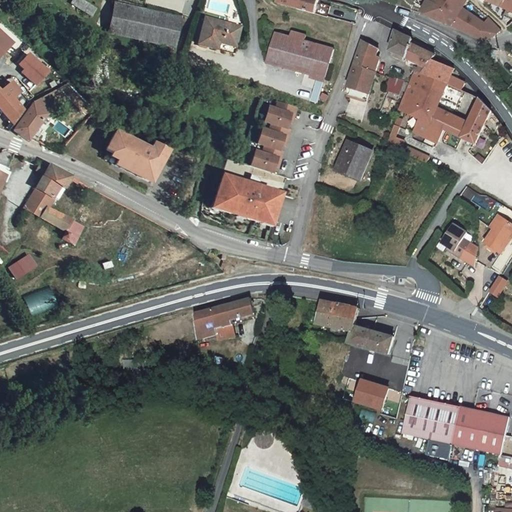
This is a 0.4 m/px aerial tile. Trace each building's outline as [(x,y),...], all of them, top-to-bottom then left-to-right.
[(84,0),(72,0),(70,3),(91,16),(96,8),(84,0)] [(279,0),(278,5),(294,8),(316,14),(319,3),(319,0),(279,0)] [(468,0),(428,0),(422,12),(454,24),(459,15),(462,12),(463,9),(469,0),(468,0)] [(491,0),(491,2),(507,10),(510,0),(491,0)] [(182,16),(114,1),(107,34),(174,49),(182,16)] [(319,3),(316,14),(328,17),(331,6),(319,3)] [(476,17),(463,9),(462,12),(459,15),(469,21),(470,17),(476,17)] [(459,15),(454,24),(486,41),(496,36),(486,27),(487,24),(476,17),(470,17),(469,21),(459,15)] [(240,28),(206,18),(198,45),(216,50),(219,42),(235,47),(240,28)] [(486,27),(496,36),(503,31),(492,18),(487,24),(486,27)] [(0,54),(13,42),(0,29),(0,54)] [(309,34),(294,29),(292,35),(307,39),(309,34)] [(269,61),(326,78),(328,78),(336,49),(337,48),(307,39),(292,35),(278,30),(269,61)] [(416,61),(422,49),(412,43),(413,38),(396,31),(391,50),(408,57),(416,61)] [(364,41),(348,95),(370,101),(378,75),(382,58),(378,56),(380,49),(364,41)] [(235,47),(219,42),(216,50),(235,55),(237,48),(235,47)] [(438,79),(445,65),(433,59),(435,55),(422,49),(416,61),(420,62),(427,65),(424,73),(438,79)] [(24,69),(22,72),(37,85),(51,70),(30,51),(18,64),(24,69)] [(416,61),(408,57),(406,62),(418,67),(420,62),(416,61)] [(427,65),(420,62),(418,67),(417,70),(424,73),(427,65)] [(454,69),(445,65),(438,79),(424,73),(417,70),(411,86),(412,87),(403,111),(423,120),(417,133),(424,136),(431,123),(433,125),(438,109),(441,98),(447,84),(451,76),(454,69)] [(451,76),(447,84),(462,90),(466,82),(451,76)] [(391,78),(388,90),(399,93),(402,81),(391,78)] [(0,109),(12,124),(23,109),(22,108),(28,101),(10,80),(3,87),(1,90),(0,90),(0,109)] [(34,101),(14,129),(27,140),(29,136),(37,126),(46,114),(43,112),(48,105),(42,100),(45,98),(44,96),(34,101)] [(478,146),(492,111),(483,102),(480,98),(470,122),(462,119),(457,136),(475,145),(478,146)] [(298,108),(280,102),(277,109),(270,107),(265,121),(272,124),(269,131),(262,128),(257,143),(264,146),(261,153),(254,150),(249,166),(271,173),(273,167),(277,168),(279,160),(282,152),(279,151),(281,145),(284,146),(287,138),(290,130),(287,129),(289,123),(292,124),(295,117),(298,108)] [(462,119),(438,109),(433,125),(431,123),(424,136),(439,143),(445,130),(457,136),(462,119)] [(405,121),(400,119),(389,147),(428,165),(431,158),(405,147),(407,143),(398,139),(405,121)] [(40,128),(37,126),(29,136),(33,138),(40,128)] [(119,131),(110,149),(123,156),(119,164),(134,172),(140,175),(153,181),(154,182),(171,151),(170,150),(157,143),(153,149),(119,131)] [(374,152),(350,140),(338,168),(363,178),(374,152)] [(7,171),(8,169),(6,168),(0,165),(0,174),(5,177),(7,171)] [(50,165),(48,168),(37,188),(56,199),(59,192),(63,195),(72,179),(68,175),(62,171),(50,165)] [(281,194),(222,175),(214,202),(212,208),(221,211),(236,215),(244,218),(261,223),(270,226),(272,220),(281,194)] [(56,199),(37,188),(32,197),(29,201),(24,209),(65,233),(72,221),(49,210),(56,199)] [(511,240),(511,226),(501,219),(485,245),(502,256),(511,240)] [(466,233),(453,225),(442,243),(453,250),(451,253),(474,267),(474,250),(476,247),(463,239),(466,233)] [(10,267),(16,278),(36,265),(29,255),(10,267)] [(499,276),(489,292),(498,297),(508,281),(499,276)] [(25,298),(32,315),(57,305),(49,287),(25,298)] [(251,298),(195,315),(198,341),(222,335),(223,340),(235,337),(233,321),(255,315),(251,298)] [(336,305),(323,302),(317,324),(353,331),(355,332),(356,326),(357,320),(359,310),(359,309),(336,305)] [(349,344),(375,351),(380,333),(356,326),(355,332),(353,331),(349,344)] [(391,355),(395,337),(380,333),(375,351),(391,355)] [(357,402),(384,410),(389,389),(363,381),(357,402)] [(511,418),(415,396),(405,436),(410,437),(409,438),(414,439),(415,435),(437,440),(433,456),(450,460),(454,444),(503,455),(511,418)] [(275,434),(253,437),(254,442),(259,447),(265,448),(271,446),(274,443),(275,438),(275,434)]
